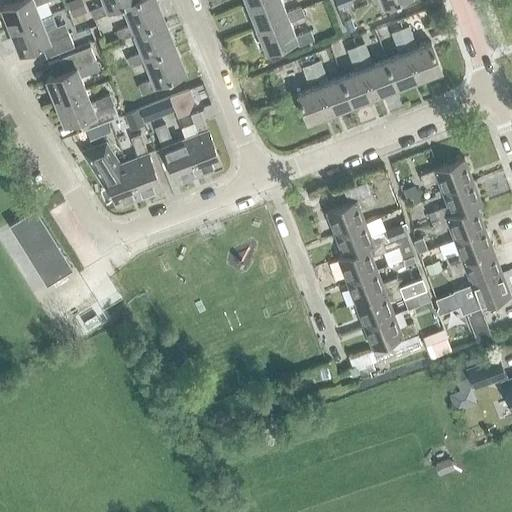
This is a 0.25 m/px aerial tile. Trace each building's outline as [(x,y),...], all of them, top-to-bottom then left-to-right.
[(19,0),(1,7),(9,30),(38,19),(33,7),(49,0),(19,0)] [(93,19),(121,8),(138,1),(138,0),(101,0),(103,5),(90,11),(93,19)] [(119,39),(133,34),(163,21),(154,0),(141,0),(138,1),(121,8),(128,26),(116,31),(119,39)] [(279,0),(252,0),(246,3),(256,29),(286,16),(289,22),(303,17),(299,8),(285,13),(279,0)] [(351,0),(333,0),(337,9),(352,3),(351,0)] [(79,1),(69,5),(74,20),(85,16),(79,1)] [(289,22),(286,16),(256,29),(265,52),(296,40),(298,46),(312,40),(308,31),(294,36),(289,22)] [(349,17),(342,20),(347,31),(354,29),(349,17)] [(38,19),(9,30),(18,52),(38,45),(44,58),(71,47),(62,25),(43,32),(38,19)] [(400,19),(384,26),(387,34),(389,33),(400,29),(403,27),(400,19)] [(130,66),(143,61),(174,48),(163,21),(133,34),(140,53),(127,58),(130,66)] [(403,27),(400,29),(405,43),(412,40),(407,26),(403,27)] [(398,55),(385,60),(395,88),(419,78),(408,50),(405,43),(400,29),(389,33),(398,55)] [(430,42),(408,50),(419,78),(441,70),(430,42)] [(363,43),(354,47),(373,96),(395,88),(385,60),(372,65),(363,43)] [(45,79),(54,102),(84,90),(79,77),(98,70),(89,47),(58,59),(63,72),(45,79)] [(353,72),(340,77),(351,105),(373,96),(354,47),(345,50),(353,72)] [(174,48),(143,61),(150,80),(138,85),(141,93),(185,75),(174,48)] [(318,61),(309,65),(315,79),(324,75),(318,61)] [(315,79),(309,65),(300,68),(306,82),(315,79)] [(327,82),(317,86),(328,114),(351,105),(340,77),(327,82)] [(328,114),(317,86),(309,90),(296,94),(307,122),(328,114)] [(84,90),(54,102),(63,124),(75,119),(80,131),(116,116),(108,94),(89,102),(84,90)] [(192,100),(188,90),(169,97),(177,116),(186,113),(192,100)] [(158,102),(139,109),(144,122),(163,115),(158,102)] [(129,130),(144,124),(138,109),(124,115),(129,130)] [(196,134),(184,139),(197,175),(220,166),(198,111),(189,114),(196,134)] [(105,122),(98,125),(102,135),(109,132),(105,122)] [(175,184),(197,175),(184,139),(170,144),(163,125),(154,129),(175,184)] [(137,156),(125,161),(139,198),(161,190),(139,134),(130,137),(137,156)] [(116,207),(139,198),(125,161),(119,164),(105,142),(82,151),(102,182),(106,181),(116,207)] [(464,159),(419,176),(422,186),(437,180),(442,194),(473,182),(464,159)] [(447,206),(432,212),(435,220),(450,214),(451,215),(476,206),(475,205),(481,203),(473,182),(442,194),(447,206)] [(325,211),(334,235),(365,223),(360,209),(373,204),(365,184),(343,192),(347,203),(325,211)] [(419,199),(414,188),(403,192),(408,203),(419,199)] [(435,220),(432,221),(435,231),(449,226),(454,240),(484,228),(476,206),(451,215),(450,214),(435,220)] [(46,286),(71,269),(33,210),(8,226),(46,286)] [(334,235),(342,256),(364,248),(365,250),(382,243),(388,241),(384,230),(370,236),(365,223),(334,235)] [(460,253),(446,258),(450,268),(493,250),(484,228),(454,240),(460,253)] [(423,239),(414,242),(419,254),(428,250),(423,239)] [(338,258),(347,282),(376,270),(371,257),(385,252),(382,243),(365,250),(364,248),(342,256),(342,257),(338,258)] [(493,250),(450,268),(453,276),(466,271),(472,285),(502,273),(493,250)] [(430,252),(420,256),(426,271),(436,267),(430,252)] [(347,282),(354,299),(355,304),(399,287),(395,278),(381,283),(376,270),(347,282)] [(443,270),(427,276),(431,286),(447,280),(443,270)] [(472,285),(452,293),(458,308),(461,307),(464,314),(510,296),(502,273),(472,285)] [(423,278),(399,287),(404,299),(414,294),(419,305),(431,301),(423,278)] [(402,295),(399,287),(355,304),(364,326),(393,314),(388,301),(402,295)] [(398,327),(393,314),(364,326),(373,349),(416,332),(412,321),(398,327)] [(445,330),(423,339),(426,346),(448,337),(445,330)] [(420,343),(417,335),(374,352),(372,349),(348,359),(352,367),(349,369),(352,377),(367,370),(368,372),(374,369),(371,362),(420,343)] [(498,352),(465,365),(474,389),(507,376),(498,352)] [(511,377),(501,382),(511,410),(511,377)] [(451,459),(435,465),(440,477),(455,471),(451,459)]
